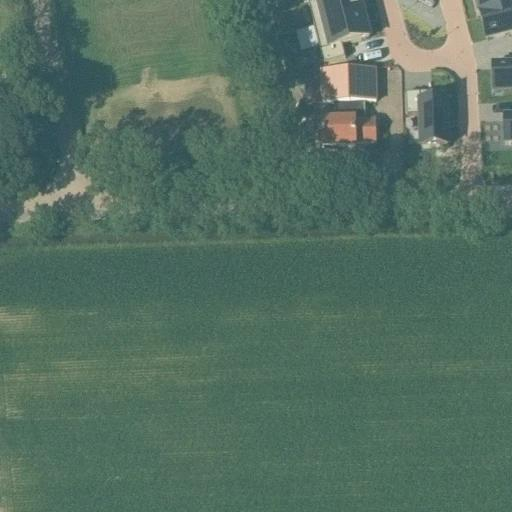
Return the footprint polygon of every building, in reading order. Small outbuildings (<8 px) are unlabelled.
[(363,17),(358,0),(326,0),(308,5),(315,29),(363,17)] [(480,18),(481,19),(511,10),(511,0),(476,0),(481,18),(480,18)] [(511,10),(481,19),(487,43),(511,36),(511,10)] [(370,41),(363,17),(315,29),(321,54),(342,48),(370,41)] [(321,54),(324,66),(346,61),(342,48),(321,54)] [(494,96),(511,94),(511,68),(493,69),(494,96)] [(378,104),(377,75),(321,77),(322,106),(342,106),(342,121),(321,122),(322,133),(319,133),(319,145),(322,145),(322,150),(325,150),(325,153),(338,153),(338,149),(356,149),(356,147),(377,146),(376,121),(366,122),(365,105),(378,104)] [(443,150),(447,149),(446,94),(419,95),(420,118),(421,155),(443,155),(443,150)] [(420,118),(419,95),(406,96),(407,118),(420,118)] [(482,288),(467,288),(468,314),(484,313),(484,298),(511,296),(511,269),(482,271),(482,288)] [(108,429),(108,462),(158,462),(158,430),(108,429)] [(494,445),(480,446),(481,456),(495,455),(494,445)] [(39,447),(0,449),(0,480),(32,478),(42,477),(39,447)] [(181,453),(181,463),(195,463),(195,453),(181,453)] [(495,455),(481,456),(482,466),(496,465),(495,455)] [(108,462),(108,494),(158,495),(158,462),(108,462)] [(181,463),(181,473),(195,473),(195,463),(181,463)] [(32,478),(0,480),(0,498),(33,495),(32,478)] [(499,494),(485,496),(486,506),(500,504),(499,494)] [(34,511),(33,495),(0,498),(0,511),(34,511)]
